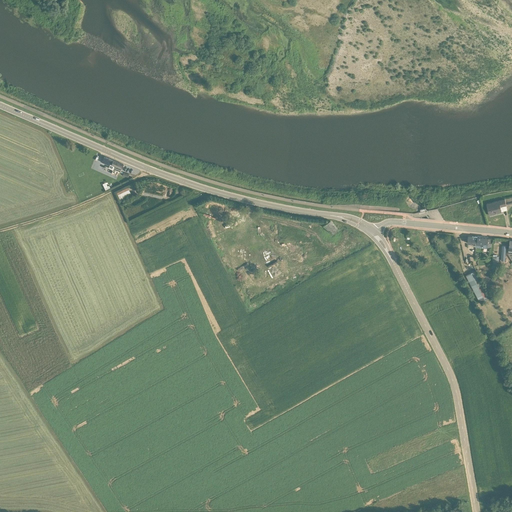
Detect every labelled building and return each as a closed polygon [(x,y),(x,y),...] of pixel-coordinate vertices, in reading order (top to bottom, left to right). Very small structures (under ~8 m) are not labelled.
[(103,154),(101,161),(103,161),(102,164),(108,167),(107,170),(111,172),(113,173),(115,168),(117,169),(116,173),(118,173),(123,162),(104,154),(103,154)] [(128,185),(117,190),(121,199),(132,194),(128,185)] [(486,202),(489,214),(501,211),(501,210),(507,208),(506,204),(504,198),(486,202)] [(330,219),(324,223),(333,231),(339,227),(330,219)] [(490,242),(494,242),(492,237),(468,235),(468,242),(472,242),(471,245),(483,246),(487,246),(487,245),(490,245),(490,242)] [(491,296),(476,268),(465,274),(480,302),(491,296)]
